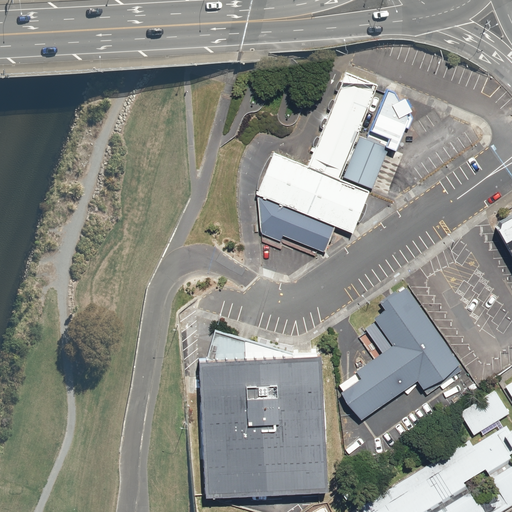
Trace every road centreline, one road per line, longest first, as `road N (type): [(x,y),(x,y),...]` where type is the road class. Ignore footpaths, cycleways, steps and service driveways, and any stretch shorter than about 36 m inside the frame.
road 1 (unclassified): [(511,130),(451,92),(345,57),(308,131),(259,150),(252,166),(252,283)]
road 2 (secondary): [(432,8),(375,23),(0,43)]
road 3 (secondary): [(0,20),(251,10),(313,0)]
road 4 (unclassified): [(511,160),(305,298),(278,297),(252,283)]
